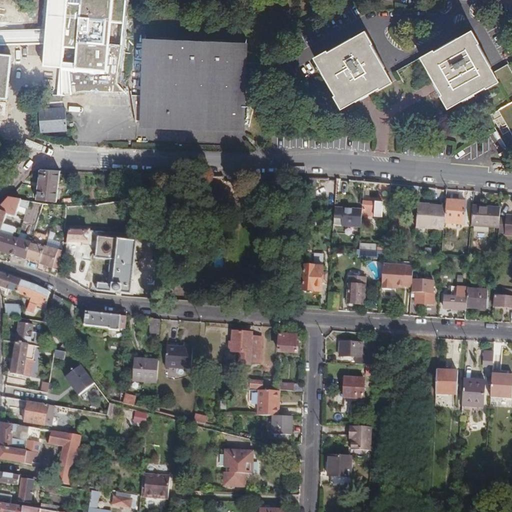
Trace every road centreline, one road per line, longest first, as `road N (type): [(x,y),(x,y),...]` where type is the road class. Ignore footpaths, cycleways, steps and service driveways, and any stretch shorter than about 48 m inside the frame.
road 1 (residential): [(0,196),(31,167),(60,157),(330,160),(511,180)]
road 2 (residential): [(0,270),(85,297),(320,319)]
road 3 (residential): [(311,511),(320,319)]
road 4 (residential): [(320,319),(511,333)]
